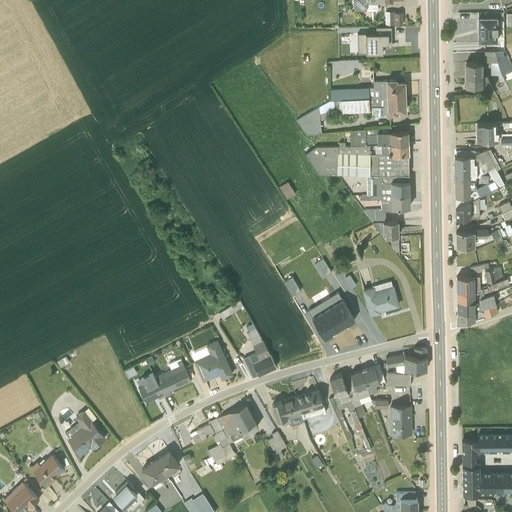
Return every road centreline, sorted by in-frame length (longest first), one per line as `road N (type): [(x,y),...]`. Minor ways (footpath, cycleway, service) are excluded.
road 1 (residential): [(57,511),(141,436),(195,406),(263,377),(438,333)]
road 2 (primary): [(431,0),(438,333)]
road 3 (primary): [(438,333),(441,511)]
